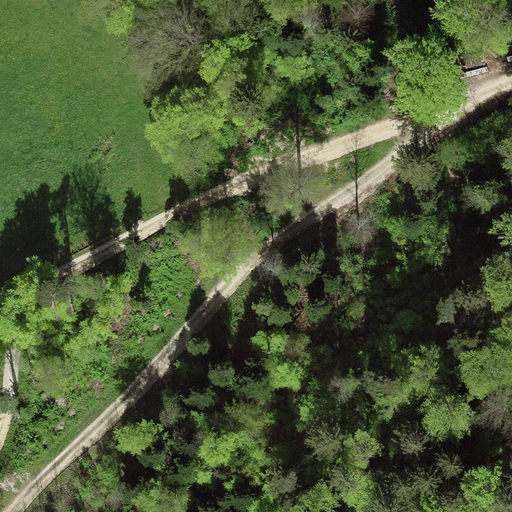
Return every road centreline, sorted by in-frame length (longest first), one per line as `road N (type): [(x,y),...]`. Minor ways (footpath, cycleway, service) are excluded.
road 1 (track): [(15,511),(262,248),(413,145),(443,106)]
road 2 (track): [(9,296),(246,177),(443,106)]
road 3 (track): [(0,430),(13,366),(9,296)]
